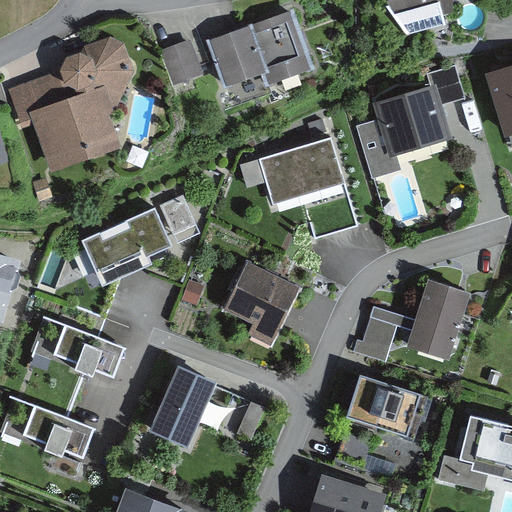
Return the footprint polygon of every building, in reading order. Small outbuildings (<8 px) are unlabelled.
[(389,0),(403,21),(449,8),(448,0),(389,0)] [(288,13),(214,41),(229,80),(265,68),(268,79),(305,66),(288,13)] [(25,126),(35,123),(49,169),(119,146),(111,120),(136,74),(126,44),(112,39),(85,48),(89,58),(82,54),(69,58),(62,65),(60,76),(14,87),(25,126)] [(189,44),(166,52),(175,78),(198,70),(189,44)] [(511,68),(490,75),(507,130),(511,127),(511,68)] [(432,87),(377,103),(391,152),(446,136),(432,87)] [(330,139),(262,160),(274,200),(342,179),(330,139)] [(154,208),(84,238),(103,281),(150,261),(147,252),(169,243),(154,208)] [(0,305),(13,262),(0,258),(0,305)] [(293,287),(249,268),(231,308),(258,319),(251,334),(269,341),(293,287)] [(468,290),(428,277),(407,342),(447,354),(468,290)] [(122,345),(45,317),(33,348),(111,376),(122,345)] [(212,381),(180,367),(154,426),(186,440),(212,381)] [(418,393),(362,375),(350,414),(406,432),(418,393)] [(92,424),(13,399),(3,430),(82,456),(92,424)] [(511,425),(472,415),(460,461),(446,457),(442,476),(480,485),(485,467),(511,474),(511,425)] [(376,511),(382,494),(323,476),(311,511),(376,511)] [(183,511),(129,493),(121,511),(183,511)]
